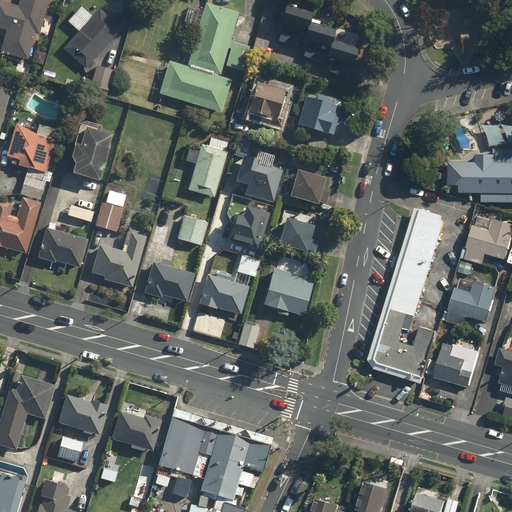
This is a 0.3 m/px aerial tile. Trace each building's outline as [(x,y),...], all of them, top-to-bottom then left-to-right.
[(0,54),(0,55),(26,62),(34,35),(38,36),(48,0),(19,0),(17,9),(0,3),(0,29),(6,32),(0,54)] [(186,67),(167,62),(166,62),(156,96),(221,115),(231,80),(219,77),(222,65),(241,70),(247,49),(228,44),(236,14),(204,4),(186,67)] [(90,16),(80,5),(64,21),(76,33),(62,48),(85,70),(123,31),(98,8),(90,16)] [(297,49),(299,42),(299,41),(320,46),(319,50),(325,52),(323,61),(329,63),(326,74),(349,80),(357,46),(371,50),(374,36),(349,29),(345,47),(330,43),(333,32),(307,25),(309,18),(280,11),(276,26),(281,27),(277,44),(297,49)] [(94,67),(89,88),(107,92),(112,71),(94,67)] [(250,93),(242,91),(235,113),(279,127),(291,88),(265,80),(263,85),(253,82),(250,93)] [(295,130),(325,138),(330,119),(336,121),(338,114),(341,115),(345,103),(305,92),(295,130)] [(34,134),(14,124),(0,175),(0,189),(39,200),(44,183),(47,183),(50,174),(44,172),(52,142),(48,141),(52,132),(38,126),(34,134)] [(96,185),(96,183),(109,138),(97,134),(99,128),(90,125),(88,133),(82,131),(77,147),(70,145),(66,161),(72,163),(68,174),(66,173),(51,224),(47,223),(45,230),(43,229),(35,259),(78,272),(87,241),(68,236),(70,227),(86,232),(93,210),(88,209),(89,204),(97,206),(101,194),(83,189),(85,182),(96,185)] [(192,166),(185,190),(212,198),(228,145),(209,140),(206,147),(198,145),(196,152),(188,149),(184,163),(192,166)] [(459,194),(481,195),(480,202),(511,203),(511,150),(492,150),(492,158),(473,156),(473,164),(449,163),(447,188),(459,188),(459,194)] [(240,158),(232,183),(244,187),(242,196),(272,204),(281,172),(255,166),(256,163),(240,158)] [(287,200),(314,206),(316,207),(324,173),(294,166),(290,179),(286,178),(282,194),(288,196),(287,200)] [(103,204),(101,204),(94,227),(115,232),(124,197),(106,192),(103,204)] [(0,207),(0,250),(24,257),(38,205),(18,200),(13,217),(8,216),(10,210),(0,207)] [(315,217),(283,208),(273,245),(305,253),(315,217)] [(415,209),(368,360),(421,377),(435,332),(411,324),(444,219),(415,209)] [(183,215),(175,241),(199,248),(207,222),(183,215)] [(461,261),(462,261),(482,266),(484,256),(506,262),(511,236),(511,224),(490,219),(487,231),(470,227),(461,261)] [(96,248),(89,273),(102,277),(101,281),(130,289),(144,239),(128,234),(123,255),(96,248)] [(257,259),(240,255),(236,274),(253,277),(257,259)] [(308,277),(310,268),(279,259),(276,272),(271,270),(260,307),(302,319),(314,279),(308,277)] [(141,293),(159,299),(160,296),(185,304),(192,275),(151,262),(141,293)] [(204,275),(196,306),(241,318),(250,288),(204,275)] [(453,290),(446,323),(463,326),(464,320),(488,324),(495,287),(471,282),(469,293),(453,290)] [(198,322),(195,330),(217,339),(220,331),(198,322)] [(259,327),(242,322),(236,343),(252,348),(259,327)] [(442,345),(432,377),(466,389),(472,373),(463,371),(467,359),(451,353),(453,348),(442,345)] [(511,354),(498,351),(495,366),(502,368),(501,372),(506,373),(502,389),(511,391),(511,354)] [(7,390),(0,411),(0,448),(14,452),(23,416),(42,420),(51,386),(18,378),(17,381),(14,381),(11,391),(7,390)] [(94,403),(96,398),(82,394),(80,402),(63,397),(55,425),(97,437),(105,406),(94,403)] [(511,400),(505,398),(500,415),(511,418),(511,400)] [(141,419),(115,412),(107,441),(151,452),(159,421),(142,416),(141,419)] [(215,432),(166,418),(153,463),(202,478),(215,432)] [(60,437),(53,458),(75,465),(81,444),(60,437)] [(231,449),(214,448),(198,504),(215,509),(226,511),(230,511),(246,457),(231,449)] [(142,464),(132,495),(144,499),(155,468),(142,464)] [(74,511),(66,510),(69,497),(64,496),(66,489),(61,487),(65,472),(55,470),(52,481),(43,479),(34,511),(74,511)] [(0,511),(16,511),(24,481),(0,475),(0,511)] [(168,479),(156,475),(152,484),(165,489),(168,479)] [(352,511),(379,511),(389,482),(369,475),(367,484),(362,482),(359,492),(356,491),(353,500),(356,501),(352,511)] [(456,511),(459,501),(444,497),(443,499),(436,498),(437,493),(416,487),(410,511),(456,511)] [(335,511),(338,504),(313,497),(310,509),(306,508),(304,511),(335,511)]
